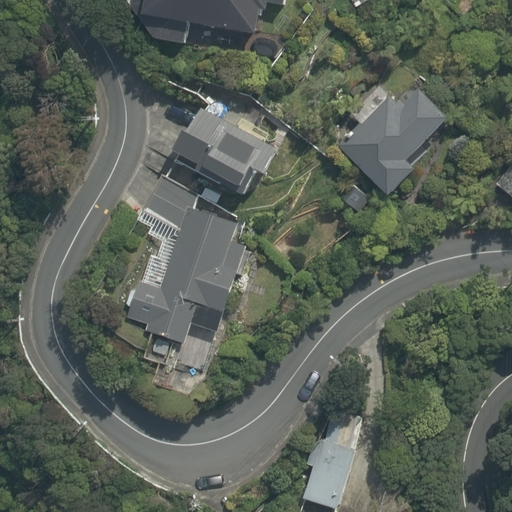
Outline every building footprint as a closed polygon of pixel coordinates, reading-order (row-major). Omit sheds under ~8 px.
[(135,0),(132,21),(153,25),(150,44),(186,50),(189,30),(261,41),(265,19),(282,21),(285,0),(135,0)] [(413,168),(452,125),(417,94),(404,108),(380,87),(354,117),(364,126),(347,146),(359,157),(351,166),(396,206),(423,176),(413,168)] [(200,171),(195,179),(208,186),(213,179),(248,200),(261,179),(269,183),(283,159),(202,110),(174,155),(200,171)] [(189,327),(216,336),(246,251),(233,246),(240,227),(190,210),(184,229),(161,295),(140,287),(128,323),(149,330),(146,338),(181,350),(189,327)] [(323,511),(339,511),(354,455),(322,447),(306,508),(323,511)]
